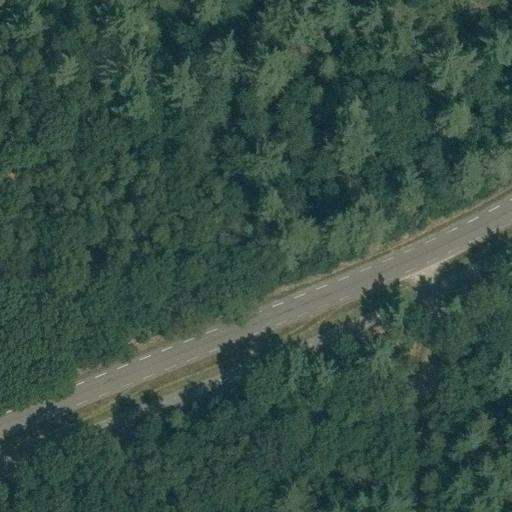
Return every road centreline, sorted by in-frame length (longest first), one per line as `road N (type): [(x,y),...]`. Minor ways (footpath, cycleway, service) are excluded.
road 1 (tertiary): [(0,426),(414,262),(511,211)]
road 2 (track): [(425,294),(432,313),(421,422)]
